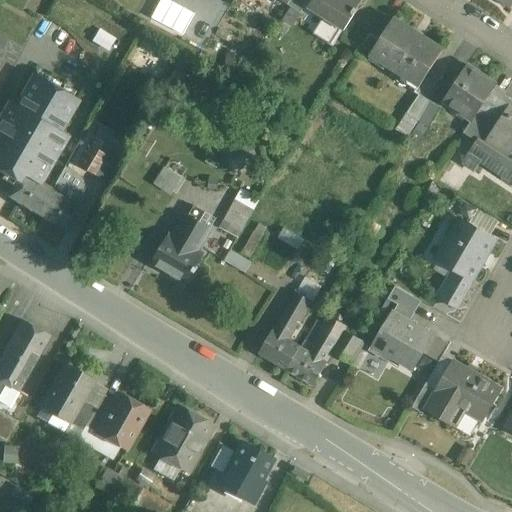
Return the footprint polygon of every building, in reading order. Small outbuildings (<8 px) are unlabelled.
[(313,0),(303,16),(338,40),(363,0),(313,0)] [(449,42),(401,11),(374,51),(423,81),(449,42)] [(107,49),(113,41),(100,31),(94,39),(107,49)] [(499,83),(469,63),(443,102),(472,122),(497,85),(499,83)] [(0,173),(16,183),(8,197),(36,214),(51,190),(40,184),(69,137),(62,132),(81,99),(31,70),(14,97),(8,94),(0,107),(0,173)] [(511,106),(511,95),(497,85),(472,122),(465,133),(477,141),(479,137),(485,142),(510,105),(511,106)] [(399,130),(423,142),(441,104),(416,93),(399,130)] [(511,106),(510,105),(485,142),(511,159),(511,106)] [(95,178),(105,161),(113,148),(98,139),(81,167),(87,170),(85,172),(95,178)] [(233,171),(260,163),(253,139),(226,147),(233,171)] [(511,187),(511,168),(474,143),(455,170),(468,179),(477,164),(511,187)] [(109,182),(123,157),(123,156),(124,154),(113,148),(97,174),(97,175),(109,182)] [(51,190),(36,214),(65,231),(80,207),(51,190)] [(242,231),(243,230),(243,229),(254,210),(237,201),(224,221),(242,231)] [(480,275),(505,235),(461,210),(437,250),(456,261),(480,275)] [(198,251),(207,236),(211,229),(188,216),(175,238),(175,239),(169,236),(153,264),(186,283),(203,255),(198,251)] [(232,234),(234,235),(238,238),(242,231),(235,228),(232,234)] [(246,273),(252,263),(231,251),(226,261),(246,273)] [(438,290),(462,302),(480,275),(456,261),(438,290)] [(416,299),(404,292),(396,287),(389,299),(409,311),(416,299)] [(259,354),(260,355),(261,355),(287,371),(288,370),(301,347),(289,340),(299,324),(299,323),(301,324),(313,302),(297,292),(274,330),(274,331),(273,330),(273,331),(260,354),(259,354)] [(434,336),(408,321),(394,312),(384,329),(383,328),(381,332),(373,347),(414,371),(434,336)] [(22,388),(53,334),(23,316),(0,355),(0,435),(7,439),(33,395),(22,388)] [(317,320),(317,321),(306,339),(312,343),(324,324),(317,320)] [(321,330),(308,350),(307,351),(301,348),(288,370),(314,385),(340,341),(321,330)] [(361,342),(356,339),(345,332),(334,352),(349,362),(361,342)] [(437,361),(446,346),(447,344),(434,336),(424,354),(437,361)] [(426,385),(430,387),(436,391),(453,362),(444,356),(443,356),(426,385)] [(44,400),(72,417),(95,378),(97,374),(69,358),(44,400)] [(502,390),(466,369),(454,362),(426,409),(449,422),(458,406),(483,421),(502,390)] [(95,378),(72,417),(86,425),(89,419),(100,425),(115,400),(104,394),(108,386),(95,378)] [(436,391),(430,387),(426,385),(413,408),(424,414),(426,410),(425,409),(436,391)] [(100,425),(134,445),(157,407),(123,387),(115,400),(100,425)] [(188,472),(219,419),(185,400),(154,452),(188,472)] [(219,480),(255,501),(282,455),(246,434),(238,448),(228,465),(219,480)] [(228,465),(238,448),(223,440),(214,456),(228,465)]
